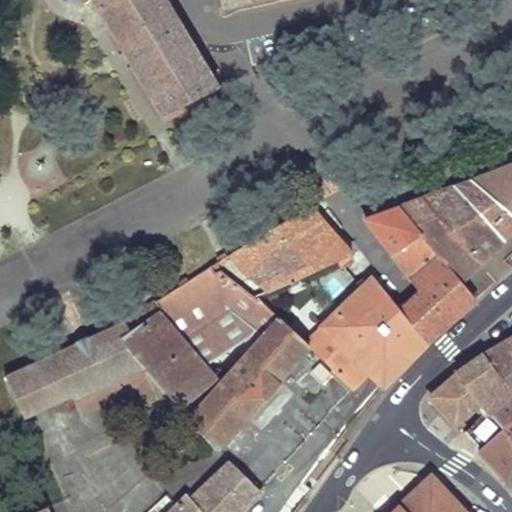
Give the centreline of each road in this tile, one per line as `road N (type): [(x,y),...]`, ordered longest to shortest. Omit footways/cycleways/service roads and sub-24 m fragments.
road 1 (secondary): [(388,430),(446,347),(511,289)]
road 2 (secondary): [(388,430),(455,465),(508,511)]
